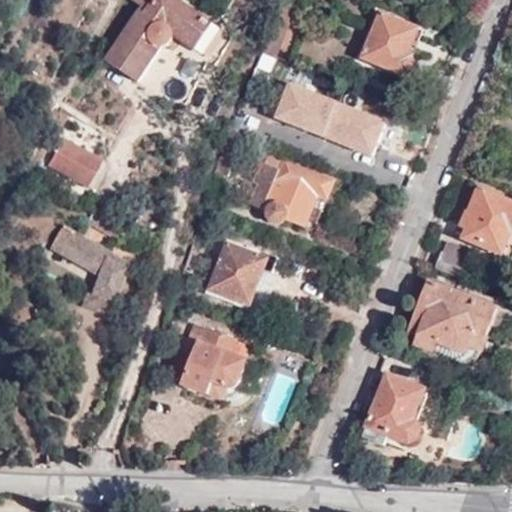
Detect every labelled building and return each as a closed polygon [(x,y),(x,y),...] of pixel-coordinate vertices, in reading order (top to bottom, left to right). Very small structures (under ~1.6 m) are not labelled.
[(156,0),(147,18),(137,14),(105,66),(141,90),(166,52),(169,53),(174,46),(197,58),(212,30),(166,0),(156,0)] [(279,0),(257,52),(281,62),(298,16),(293,12),(296,3),(289,0),(279,0)] [(415,31),(376,17),(360,60),(405,77),(411,60),(404,57),(415,31)] [(269,69),(253,62),(244,84),(262,89),(269,69)] [(287,84),(274,118),(371,155),(384,121),(287,84)] [(224,177),(238,135),(226,131),(212,174),(224,177)] [(89,163),(51,142),(36,166),(75,188),(89,163)] [(330,181),(262,157),(258,165),(254,165),(248,182),(250,183),(241,205),(254,210),(256,217),(263,225),(272,225),(280,220),(302,228),(313,195),(324,197),(330,181)] [(511,214),(511,208),(471,193),(459,220),(465,221),(458,243),(485,252),(500,246),(511,214)] [(87,214),(111,228),(110,221),(112,215),(90,206),(87,214)] [(114,240),(111,228),(87,214),(83,224),(114,240)] [(123,264),(53,239),(47,261),(94,279),(85,308),(108,316),(123,264)] [(261,260),(220,245),(204,288),(247,304),(261,260)] [(463,259),(439,251),(435,265),(457,274),(463,259)] [(494,309),(425,283),(417,306),(429,311),(417,343),(473,365),(494,309)] [(196,323),(190,338),(201,342),(208,327),(196,323)] [(183,335),(167,376),(182,382),(180,386),(219,401),(223,389),(226,389),(228,389),(230,389),(232,388),(234,388),(237,386),(247,360),(231,354),(238,339),(208,327),(201,342),(190,338),(183,335)] [(426,390),(389,376),(365,439),(387,449),(390,441),(411,449),(419,445),(424,433),(417,421),(426,390)]
